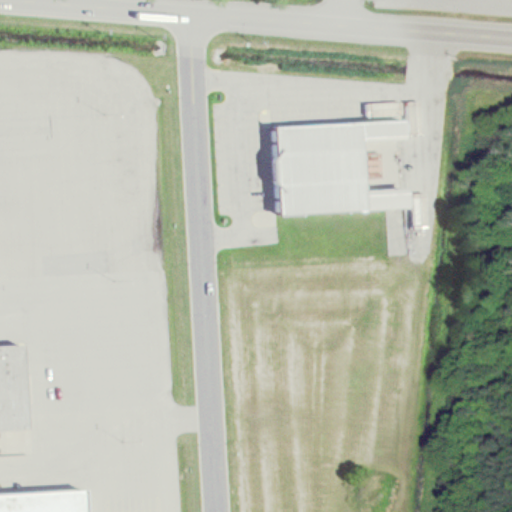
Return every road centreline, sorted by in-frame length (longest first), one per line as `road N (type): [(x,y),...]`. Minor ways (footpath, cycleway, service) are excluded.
road 1 (residential): [(190,13),(215,511)]
road 2 (residential): [(511,38),(43,0)]
